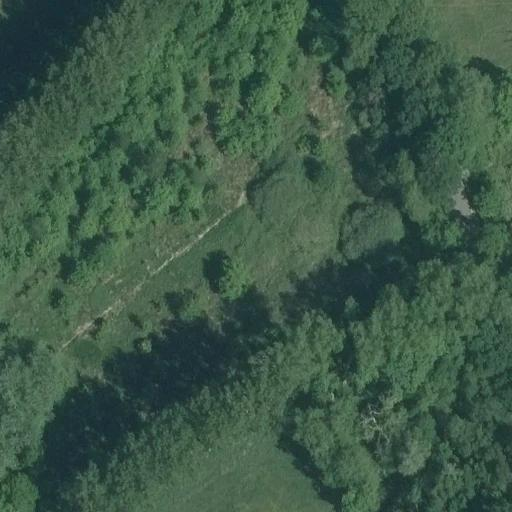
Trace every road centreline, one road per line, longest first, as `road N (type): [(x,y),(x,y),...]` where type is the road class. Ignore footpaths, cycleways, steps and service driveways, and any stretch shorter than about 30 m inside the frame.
road 1 (tertiary): [(511,301),(390,0)]
road 2 (track): [(161,0),(0,199)]
